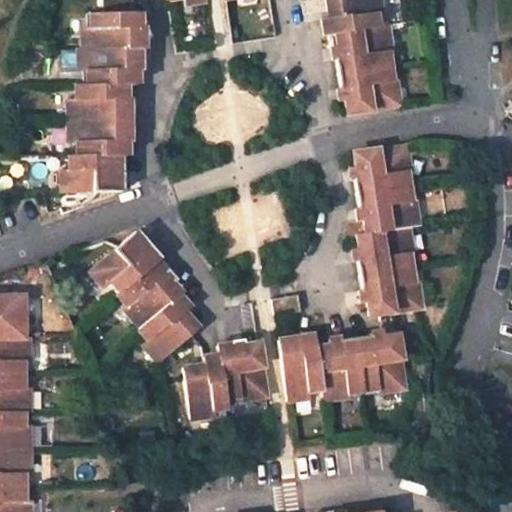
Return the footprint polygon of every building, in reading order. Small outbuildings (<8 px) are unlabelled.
[(134,85),(134,61),(124,61),(124,48),(130,48),(130,36),(139,35),(138,11),(129,11),(128,0),(99,0),(100,12),(88,12),(88,27),(79,28),(78,49),(74,50),(74,72),(81,72),(82,84),(71,84),(71,101),(64,101),(65,143),(72,143),(72,158),(65,158),(66,171),(59,172),(59,192),(91,192),(91,194),(121,193),(121,172),(117,172),(117,157),(125,157),(125,85),(134,85)] [(390,47),(386,21),(374,22),(373,9),(378,8),(376,0),(331,0),(333,13),(319,15),(321,30),(330,29),(332,43),(328,44),(330,59),(333,59),(337,86),(334,87),(336,101),(343,101),(346,114),(359,112),(371,111),(371,107),(399,102),(395,77),(389,77),(384,48),(390,47)] [(410,250),(407,226),(415,225),(412,196),(405,196),(403,169),(407,168),(405,146),(375,149),(374,146),(350,150),(352,165),(346,167),(347,176),(350,176),(355,204),(352,205),(354,218),(359,216),(360,229),(352,230),(353,246),(348,247),(349,259),(353,259),(357,287),(354,288),(356,301),(362,301),(363,312),(417,305),(414,280),(409,280),(406,251),(410,250)] [(121,309),(134,328),(133,330),(142,341),(137,345),(151,364),(186,336),(173,318),(184,309),(175,296),(177,294),(169,283),(172,280),(164,269),(161,271),(145,249),(146,247),(132,229),(109,247),(110,250),(88,268),(101,285),(107,280),(115,291),(112,293),(122,307),(121,309)] [(264,293),(266,311),(293,308),(291,289),(264,293)] [(22,502),(22,475),(27,475),(27,426),(21,427),(22,413),(27,413),(27,388),(21,388),(21,364),(27,364),(26,336),(21,336),(20,295),(0,295),(0,511),(27,511),(28,502),(22,502)] [(344,391),(372,388),(372,390),(399,387),(391,334),(378,336),(376,330),(363,331),(363,335),(335,339),(334,335),(322,337),(323,343),(310,345),(309,336),(287,338),(287,334),(270,336),(278,397),(301,394),(300,389),(316,388),(318,398),(344,395),(344,391)] [(214,393),(229,391),(229,395),(256,391),(248,338),(235,340),(234,334),(222,335),(222,342),(205,344),(206,352),(192,353),(193,371),(171,374),(177,416),(202,414),(201,406),(215,404),(214,393)] [(312,511),(376,511),(376,509),(353,511),(345,511),(344,503),(312,509),(312,511)]
